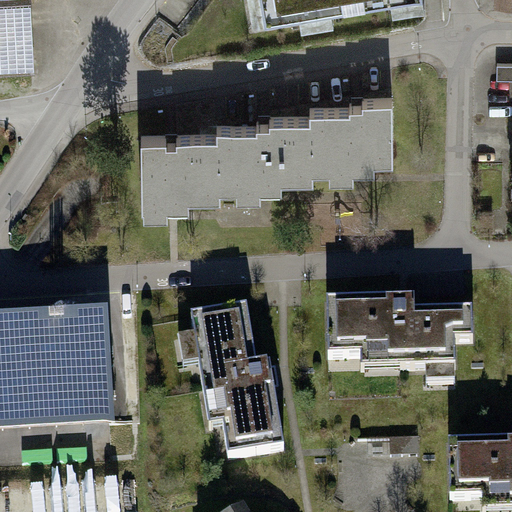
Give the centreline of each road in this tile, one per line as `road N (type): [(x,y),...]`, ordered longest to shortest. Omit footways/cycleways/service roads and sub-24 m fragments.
road 1 (residential): [(0,284),(452,256)]
road 2 (residential): [(67,101),(464,31)]
road 3 (residential): [(452,256),(464,31)]
road 4 (tertiary): [(0,213),(67,101)]
road 5 (tertiary): [(67,101),(144,0)]
